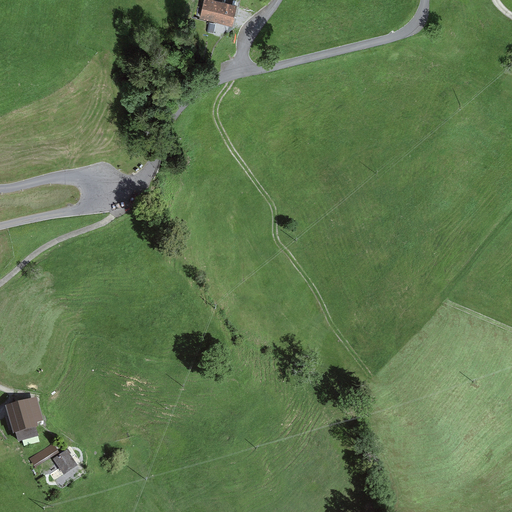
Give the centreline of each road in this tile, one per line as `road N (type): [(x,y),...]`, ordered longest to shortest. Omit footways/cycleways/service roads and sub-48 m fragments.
road 1 (track): [(231,76),(214,114),(271,203),(278,244),(376,381),(407,368),(460,311),(511,330)]
road 2 (unclassified): [(243,72),(178,106),(148,171),(129,187),(0,225)]
road 3 (unclassified): [(424,0),(414,23),(390,38),(243,72)]
road 4 (track): [(114,194),(108,219),(45,246),(0,284)]
